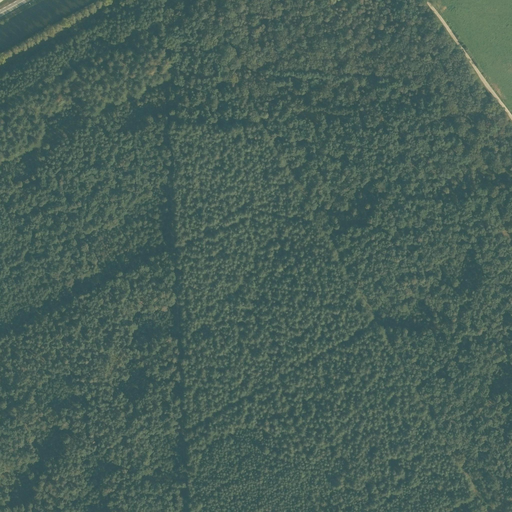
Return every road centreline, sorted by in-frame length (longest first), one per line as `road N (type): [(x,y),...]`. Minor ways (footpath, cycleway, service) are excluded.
road 1 (track): [(69,511),(0,371)]
road 2 (track): [(511,123),(424,0)]
road 3 (unclassified): [(0,61),(111,0)]
